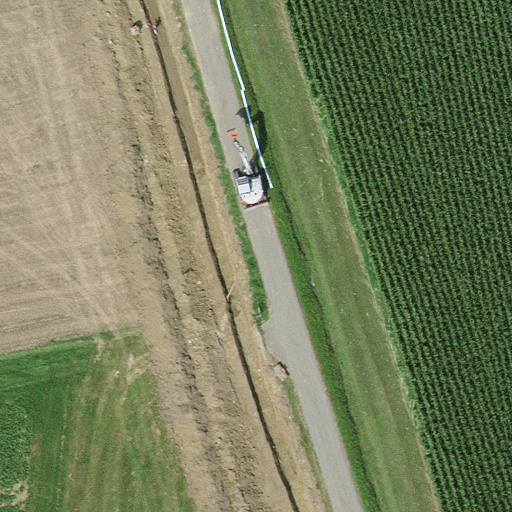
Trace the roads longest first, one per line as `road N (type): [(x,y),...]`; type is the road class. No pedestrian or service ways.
road 1 (track): [(354,511),(210,0)]
road 2 (track): [(0,381),(151,350),(236,346),(305,355)]
